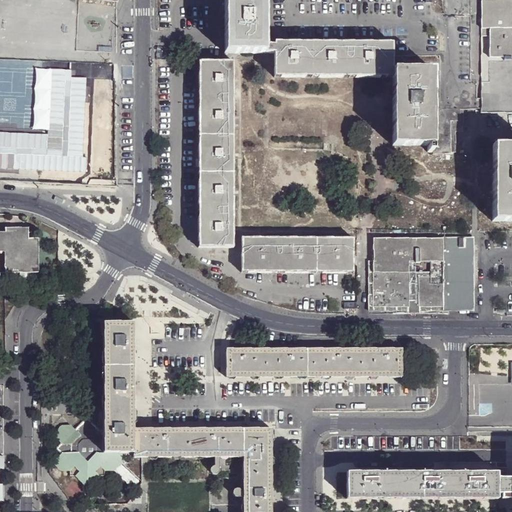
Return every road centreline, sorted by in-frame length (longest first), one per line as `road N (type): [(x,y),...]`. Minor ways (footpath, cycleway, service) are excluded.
road 1 (residential): [(123,246),(269,318),(453,328)]
road 2 (residential): [(123,246),(102,285),(80,298),(46,301),(28,316),(27,511)]
road 3 (residential): [(305,511),(304,437),(312,425),(439,419),(453,401),(453,328)]
road 4 (residential): [(123,246),(141,200),(143,0)]
road 5 (residential): [(0,196),(46,206),(123,246)]
